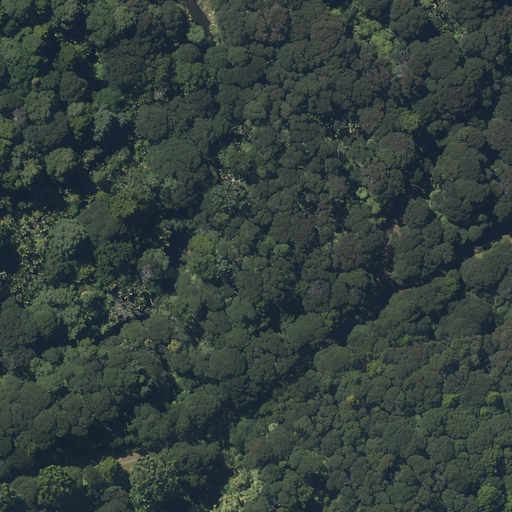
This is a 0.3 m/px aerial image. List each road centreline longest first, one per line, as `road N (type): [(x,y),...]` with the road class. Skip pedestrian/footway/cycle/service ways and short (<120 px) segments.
road 1 (track): [(0,489),(79,474),(240,400),(320,329),(456,249)]
road 2 (track): [(320,329),(339,308),(503,0)]
